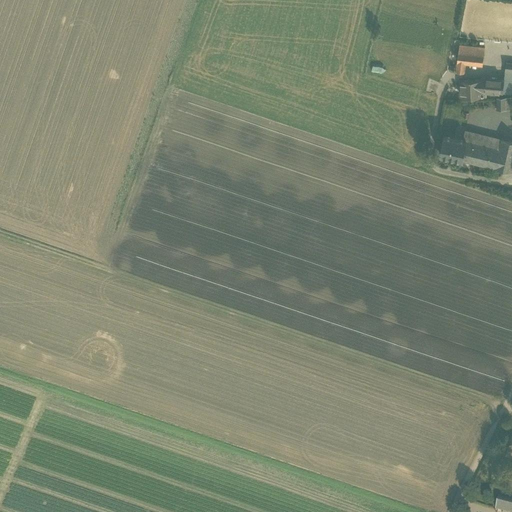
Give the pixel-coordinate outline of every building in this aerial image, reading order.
[(484,47),(459,44),(456,72),(464,73),(465,63),(482,65),(484,47)] [(503,93),(504,80),(481,78),(481,80),(460,80),(461,97),(486,97),(486,92),(503,93)] [(511,80),(504,80),(503,93),(511,93),(511,80)] [(511,96),(497,97),(497,109),(511,108),(511,96)] [(469,128),(468,135),(480,136),(481,130),(469,128)] [(468,135),(467,141),(473,142),(499,148),(500,141),(480,136),(468,135)] [(467,141),(444,136),(439,155),(468,162),(473,142),(467,141)] [(511,172),(511,170),(511,140),(501,138),(500,141),(499,148),(473,142),(468,162),(511,172)] [(511,511),(511,501),(494,501),(494,511),(511,511)]
